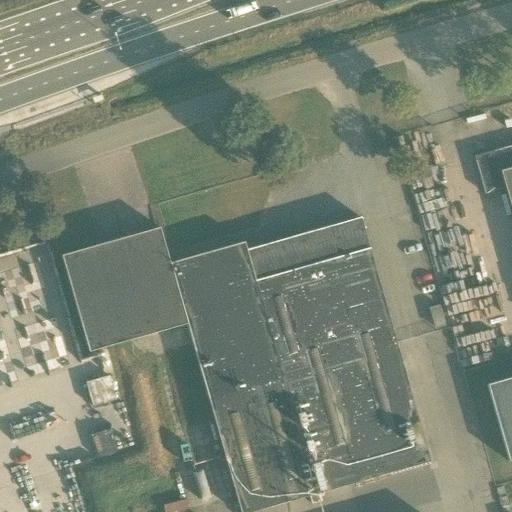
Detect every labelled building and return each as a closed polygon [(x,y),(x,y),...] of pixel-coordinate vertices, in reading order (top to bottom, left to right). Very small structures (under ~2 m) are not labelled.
[(511,146),(474,157),(485,194),(505,188),(511,212),(511,146)] [(61,256),(89,352),(187,324),(207,398),(239,511),(253,511),(430,462),(360,218),(246,250),(244,243),(169,264),(159,228),(61,256)] [(511,331),(476,342),(483,363),(511,353),(511,331)] [(100,370),(77,376),(83,399),(107,393),(100,370)] [(511,377),(486,385),(508,462),(511,461),(511,377)] [(94,435),(98,456),(114,454),(111,432),(94,435)]
